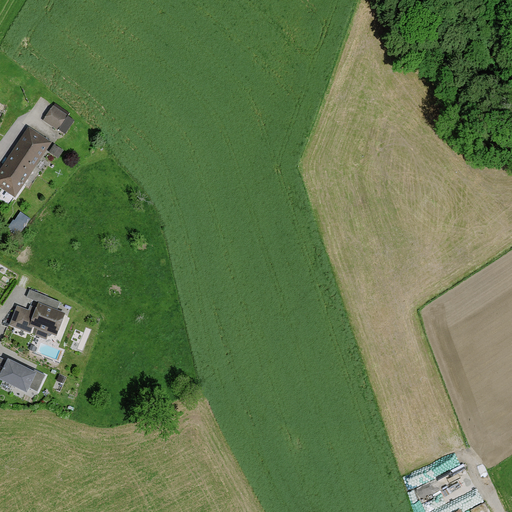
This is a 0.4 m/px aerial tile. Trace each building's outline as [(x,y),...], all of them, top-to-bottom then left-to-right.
[(66,116),(52,108),(43,123),(57,131),(66,116)] [(50,145),(25,128),(0,166),(0,190),(15,200),(50,145)] [(62,153),(52,148),(48,155),(58,161),(62,153)] [(27,313),(16,309),(8,328),(46,342),(48,336),(54,338),(62,317),(29,305),(27,313)] [(36,395),(44,377),(32,372),(31,374),(4,362),(0,360),(0,384),(24,395),(27,391),(36,395)] [(402,476),(407,488),(464,464),(459,453),(402,476)]
